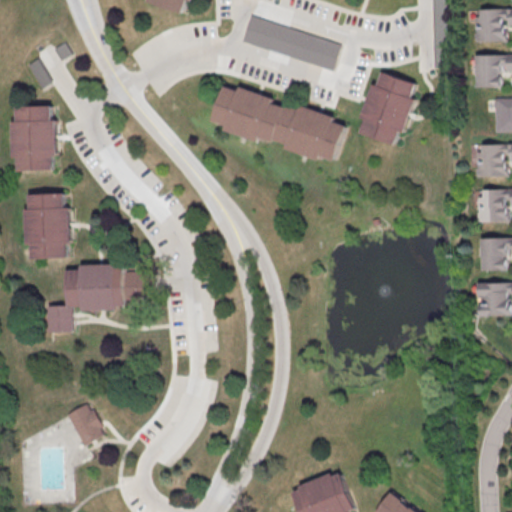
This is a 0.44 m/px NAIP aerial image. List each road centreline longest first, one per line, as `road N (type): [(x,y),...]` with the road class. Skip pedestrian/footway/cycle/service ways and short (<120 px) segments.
road 1 (residential): [(216,498),(240,483),(272,425),(285,339),(262,252),(211,191)]
road 2 (residential): [(211,191),(240,263),(251,348),(248,391),(216,498)]
road 3 (residential): [(80,0),(122,85),(211,191)]
